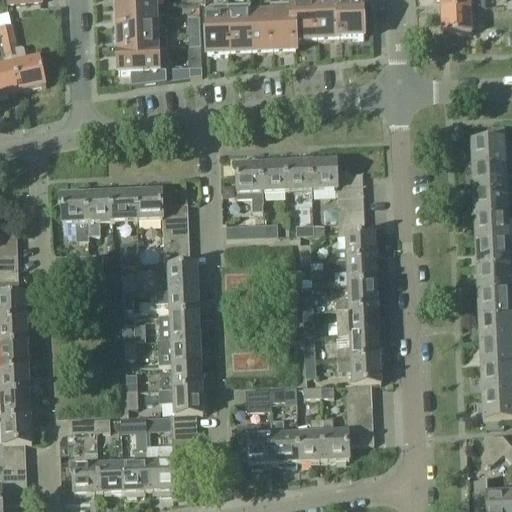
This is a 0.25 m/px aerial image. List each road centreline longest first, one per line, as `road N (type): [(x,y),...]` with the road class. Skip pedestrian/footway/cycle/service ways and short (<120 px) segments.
road 1 (residential): [(415,481),(398,89)]
road 2 (residential): [(204,114),(398,89)]
road 3 (residential): [(245,511),(415,481)]
road 4 (residential): [(86,128),(81,0)]
road 5 (residential): [(212,237),(204,114)]
